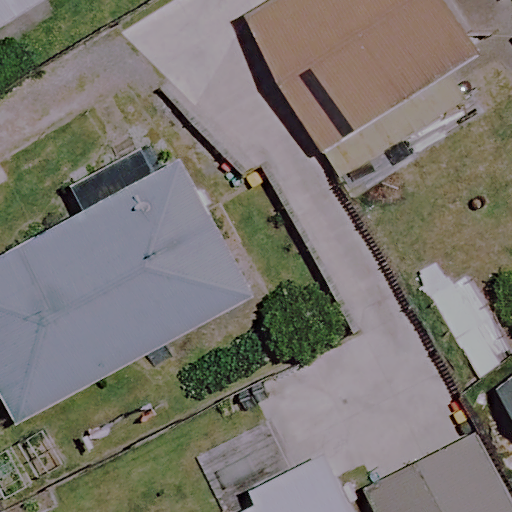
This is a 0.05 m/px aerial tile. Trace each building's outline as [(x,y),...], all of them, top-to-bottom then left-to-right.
[(0,0),(0,30),(49,0),(0,0)] [(482,56),(447,0),(276,0),(256,13),(337,145),(482,56)] [(255,300),(183,166),(0,264),(0,374),(26,422),(255,300)] [(511,511),(478,443),(378,492),(387,511),(511,511)] [(359,511),(339,471),(255,511),(359,511)]
